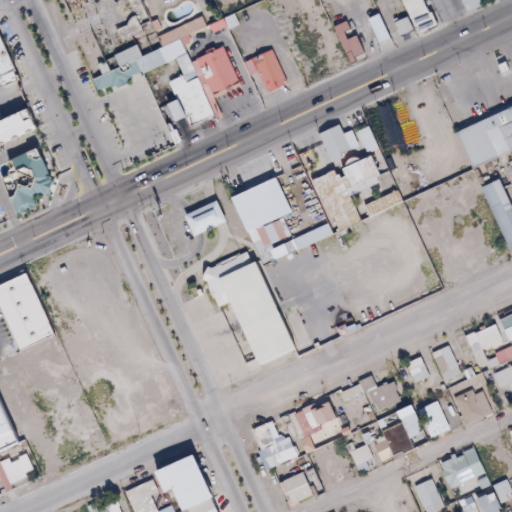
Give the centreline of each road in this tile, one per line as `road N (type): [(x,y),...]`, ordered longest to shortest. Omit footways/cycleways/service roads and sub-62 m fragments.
road 1 (trunk): [(511,3),(0,241)]
road 2 (trunk): [(0,263),(511,26)]
road 3 (residential): [(511,282),(19,511)]
